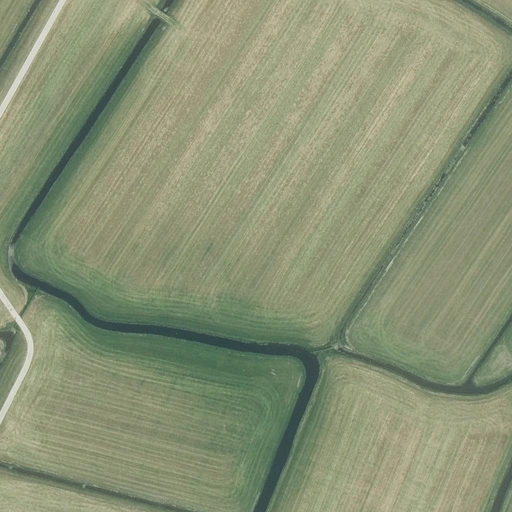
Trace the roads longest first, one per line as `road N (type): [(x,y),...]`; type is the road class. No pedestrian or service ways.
road 1 (track): [(0,418),(30,347),(0,293)]
road 2 (track): [(0,111),(62,0)]
